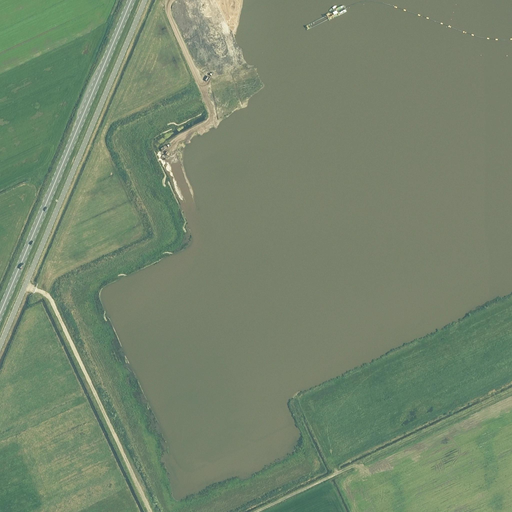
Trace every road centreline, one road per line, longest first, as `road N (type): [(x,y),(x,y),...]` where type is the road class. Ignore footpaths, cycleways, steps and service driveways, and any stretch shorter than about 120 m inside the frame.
road 1 (unclassified): [(0,345),(144,0)]
road 2 (primary): [(0,312),(131,0)]
road 3 (track): [(150,511),(53,305),(25,285)]
road 4 (track): [(276,0),(281,31),(205,76),(192,69),(167,9),(171,0)]
